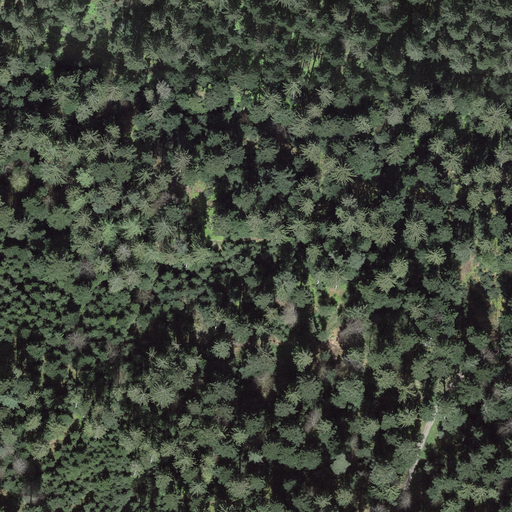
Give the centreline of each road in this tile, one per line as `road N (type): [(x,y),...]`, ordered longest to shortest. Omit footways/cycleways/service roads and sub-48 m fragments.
road 1 (track): [(25,0),(117,62),(151,72),(236,46),(386,70)]
road 2 (track): [(371,511),(430,384),(456,352),(511,312)]
road 3 (track): [(359,511),(268,496),(207,499),(186,511)]
